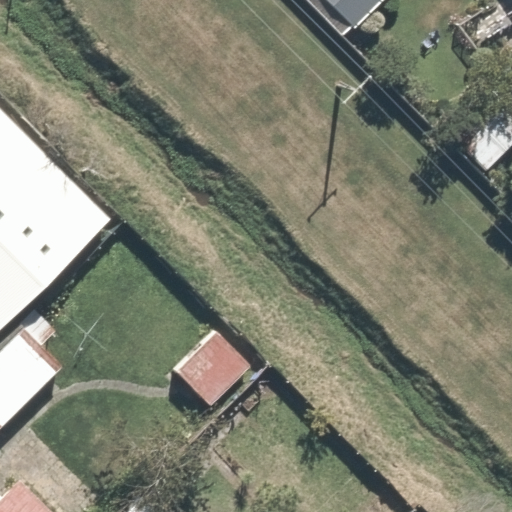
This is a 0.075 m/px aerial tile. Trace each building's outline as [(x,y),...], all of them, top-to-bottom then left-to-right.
[(367,0),(323,0),(348,22),(367,0)] [(0,105),(0,158),(27,132),(0,105)] [(262,360),(220,318),(169,370),(211,412),(262,360)] [(0,425),(56,362),(10,322),(0,333),(0,425)] [(0,511),(44,511),(14,480),(0,492),(0,511)] [(152,511),(135,495),(117,511),(152,511)]
